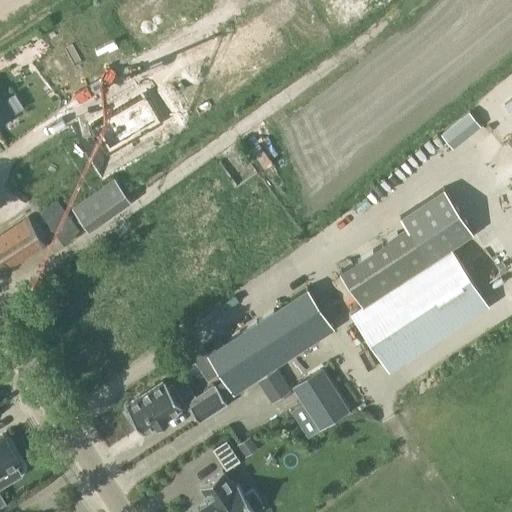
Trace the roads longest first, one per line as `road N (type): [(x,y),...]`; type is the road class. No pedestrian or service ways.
road 1 (unknown): [(60,433),(326,252)]
road 2 (residential): [(111,511),(0,340)]
